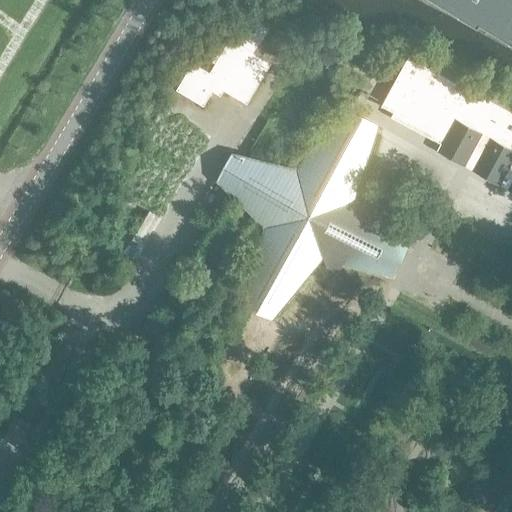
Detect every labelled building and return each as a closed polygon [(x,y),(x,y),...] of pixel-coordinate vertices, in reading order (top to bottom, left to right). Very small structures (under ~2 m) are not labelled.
[(511,0),(435,0),(477,26),(479,22),(511,42),(511,0)] [(253,13),(236,41),(230,37),(223,48),(219,45),(211,59),(215,62),(209,71),(192,61),(176,89),(203,105),(212,90),(220,95),(223,89),(246,103),(271,62),(288,58),(298,40),(253,13)] [(381,107),(444,135),(438,148),(467,161),(482,128),(454,115),(468,82),(405,54),(381,107)] [(155,122),(161,111),(151,105),(144,116),(155,122)] [(175,161),(188,139),(157,121),(144,142),(175,161)] [(511,145),(489,134),(473,167),(501,181),(511,157),(511,145)]
